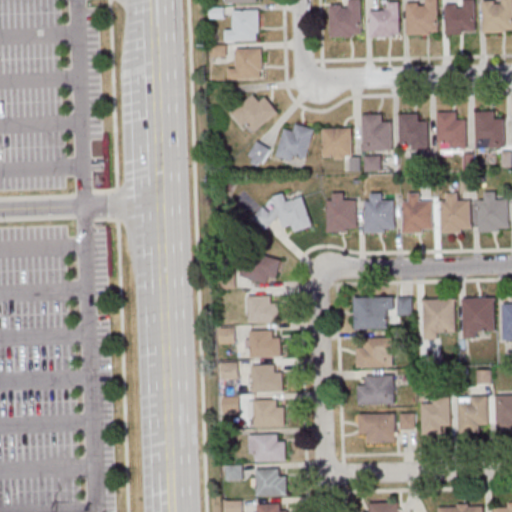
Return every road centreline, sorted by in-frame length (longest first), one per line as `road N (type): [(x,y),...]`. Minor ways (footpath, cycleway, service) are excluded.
road 1 (secondary): [(168,511),(154,20)]
road 2 (residential): [(325,511),(321,272)]
road 3 (residential): [(511,74),(310,75)]
road 4 (residential): [(511,263),(321,272)]
road 5 (residential): [(511,469),(324,473)]
